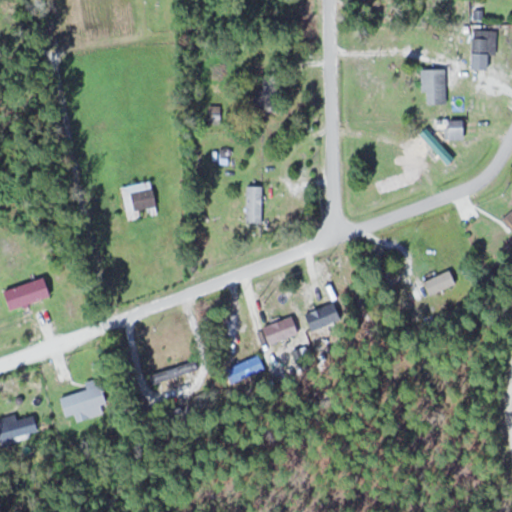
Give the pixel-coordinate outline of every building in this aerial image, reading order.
[(259,0),(259,16),(272,16),(271,0),(259,0)] [(499,29),(475,29),(475,53),(499,53),(499,29)] [(424,68),(424,103),(448,103),(448,68),(424,68)] [(280,73),(262,74),(264,104),(282,103),(280,73)] [(212,106),(212,121),(222,121),(223,106),(212,106)] [(449,119),(449,139),(467,139),(467,119),(449,119)] [(457,157),(428,128),(420,135),(450,165),(457,157)] [(123,185),(129,219),(160,213),(154,180),(123,185)] [(265,185),(247,185),(247,222),(265,222),(265,185)] [(0,256),(0,263),(27,253),(25,246),(0,256)] [(424,282),(431,296),(459,282),(452,268),(424,282)] [(307,315),(314,331),(344,317),(337,301),(307,315)] [(302,332),(295,315),(265,326),(271,343),(302,332)] [(267,367),(261,354),(228,370),(234,383),(267,367)] [(201,373),(198,358),(150,370),(154,385),(201,373)] [(90,389),(62,396),(67,415),(77,413),(79,420),(106,413),(103,404),(109,403),(102,377),(88,380),(90,389)] [(12,421),(11,415),(0,417),(0,439),(1,443),(42,431),(37,414),(12,421)]
